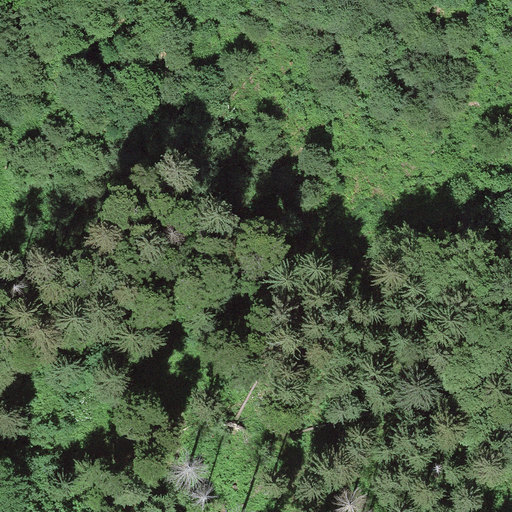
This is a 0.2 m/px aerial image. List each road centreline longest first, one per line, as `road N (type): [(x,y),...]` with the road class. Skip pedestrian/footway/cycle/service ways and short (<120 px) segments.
road 1 (track): [(511,277),(449,264),(344,259),(259,225),(192,175),(154,117),(137,0)]
road 2 (track): [(0,367),(264,265),(344,259)]
